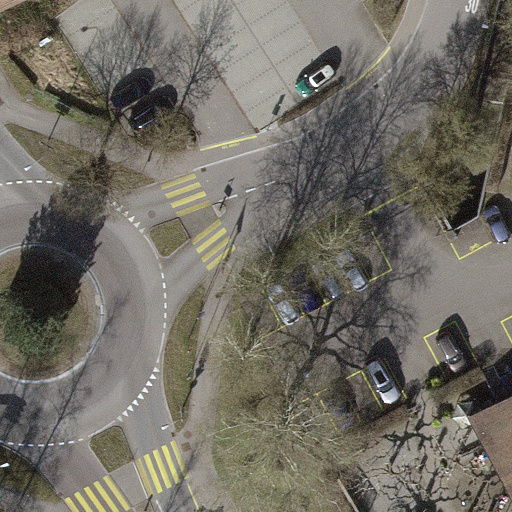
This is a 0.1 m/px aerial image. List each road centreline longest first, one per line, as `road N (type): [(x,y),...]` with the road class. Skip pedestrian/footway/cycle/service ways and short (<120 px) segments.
road 1 (residential): [(459,0),(433,65),(378,123),(123,260)]
road 2 (secondary): [(85,400),(114,375),(131,344),(137,314),(123,260)]
road 3 (secondary): [(123,260),(82,220),(50,210),(0,216)]
road 4 (secondary): [(144,511),(85,400)]
